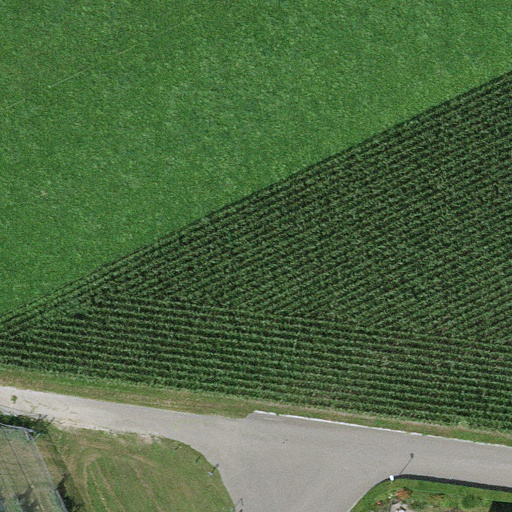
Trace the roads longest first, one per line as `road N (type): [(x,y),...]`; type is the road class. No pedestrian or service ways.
road 1 (track): [(0,402),(38,412),(356,438)]
road 2 (residential): [(511,460),(356,438),(299,511)]
